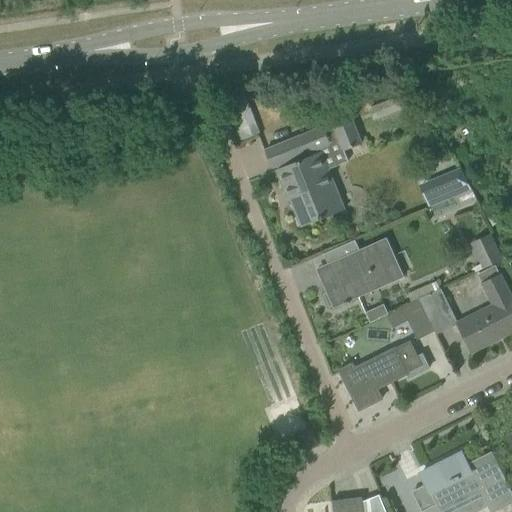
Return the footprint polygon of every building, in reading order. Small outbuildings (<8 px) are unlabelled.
[(283,143),(265,151),(271,168),(276,166),(278,169),(276,169),(285,191),(287,190),(302,226),(320,219),(345,209),(329,169),(322,152),(321,152),(320,149),(342,140),(346,151),(363,144),(353,121),(336,128),(335,125),(325,129),(324,127),(283,143)] [(458,194),(463,206),(475,200),(459,165),(416,184),(427,208),(458,194)] [(503,260),(491,234),(470,243),(483,269),(503,260)] [(403,276),(386,238),(359,250),(354,240),(323,254),(328,264),(324,266),(334,287),(326,291),(327,293),(323,294),(329,307),(332,305),(333,308),(403,276)] [(457,324),(471,352),(511,331),(511,295),(510,297),(500,275),(499,275),(495,266),(478,275),(493,305),(457,323),(457,324)] [(436,335),(457,324),(457,323),(440,289),(418,299),(434,331),(433,331),(436,335)] [(417,339),(433,331),(434,331),(418,299),(402,307),(387,314),(393,327),(408,319),(417,339)] [(429,368),(422,354),(417,356),(410,340),(355,367),(353,363),(338,370),(359,410),(381,399),(375,385),(381,382),(383,386),(406,375),(408,379),(429,368)] [(442,511),(481,493),(490,511),(495,511),(511,503),(511,492),(492,452),(467,465),(461,454),(421,474),(436,504),(422,511),(421,511),(442,511)] [(332,511),(362,511),(361,498),(332,502),(332,511)]
